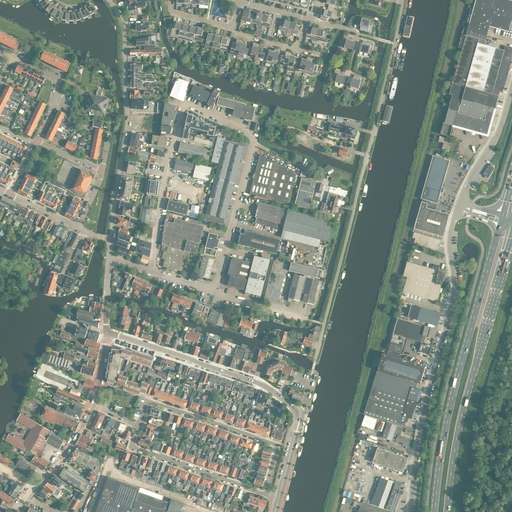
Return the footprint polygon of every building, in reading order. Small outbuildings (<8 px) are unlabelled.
[(329,4),(328,7),(334,9),(335,6),(336,0),(324,0),(323,3),(329,4)] [(475,0),(468,28),(467,30),(486,36),(489,26),(509,32),(511,19),(511,1),(508,0),(475,0)] [(48,13),(55,5),(54,5),(54,6),(52,4),(52,3),(51,1),(43,8),(46,11),(46,10),(49,12),(48,13)] [(150,1),(138,4),(127,7),(127,9),(128,14),(132,13),(133,15),(138,14),(137,8),(146,6),(151,5),(150,1)] [(87,5),(85,7),(90,15),(94,13),(94,12),(94,13),(93,12),(95,10),(96,10),(90,4),(89,4),(87,6),(87,5)] [(54,17),(59,8),(58,9),(56,8),(56,7),(55,5),(48,13),(52,16),(52,15),(55,16),(54,17)] [(82,8),(80,9),(84,19),(88,17),(87,16),(90,15),(85,7),(84,7),(85,8),(83,9),(82,8)] [(334,9),(328,7),(327,10),(322,9),(321,18),(327,20),(327,17),(331,18),(333,12),(334,9)] [(61,20),(64,10),(64,11),(61,10),(61,9),(59,8),(54,17),(59,19),(59,18),(61,19),(61,20)] [(77,10),(75,10),(76,21),(81,20),(80,19),(83,18),(83,19),(84,19),(80,9),(80,10),(77,11),(77,10)] [(245,21),(251,23),(253,15),(249,14),(250,11),(244,10),(240,24),(242,25),(243,25),(245,21)] [(257,29),(259,29),(263,15),(257,13),(256,16),(253,15),(251,23),(256,24),(257,29)] [(263,15),(259,29),(261,30),(264,26),(270,28),(272,20),(268,19),(269,16),(263,15)] [(403,36),(410,38),(414,18),(407,17),(403,36)] [(360,26),(364,27),(363,30),(370,32),(372,26),(369,26),(370,20),(362,18),(360,26)] [(285,36),(287,37),(291,22),(285,20),(284,23),(280,22),(278,30),(284,31),(284,36),(285,36)] [(143,24),(136,24),(136,30),(141,30),(141,31),(146,31),(151,31),(150,28),(149,28),(149,25),(153,25),(153,21),(143,21),(143,24)] [(170,36),(178,38),(181,24),(179,23),(179,22),(174,21),(170,36)] [(291,22),(287,37),(289,37),(292,34),(297,35),(299,27),(296,26),(296,23),(291,22)] [(178,38),(185,40),(189,26),(188,26),(186,25),(186,24),(181,23),(181,24),(178,38)] [(192,42),(193,39),(196,28),(193,27),(193,26),(189,25),(188,26),(189,26),(185,40),(192,42)] [(196,28),(193,39),(201,41),(201,42),(202,42),(203,36),(202,36),(203,30),(199,29),(199,27),(196,27),(196,28)] [(312,43),(314,44),(318,29),(312,27),(311,30),(308,29),(306,37),(311,39),(312,43)] [(467,30),(468,28),(463,27),(457,47),(461,48),(452,83),(465,87),(496,95),(497,91),(501,92),(511,53),(511,47),(504,45),(503,50),(484,45),(486,36),(467,30)] [(318,29),(314,44),(316,44),(319,41),(327,43),(328,40),(325,39),(327,34),(323,33),(324,30),(318,29)] [(0,41),(16,50),(20,42),(0,31),(0,41)] [(212,47),(215,36),(216,36),(216,35),(211,33),(211,35),(208,34),(205,45),(212,47)] [(219,49),(223,38),(223,37),(220,36),(220,37),(218,37),(219,35),(216,35),(216,36),(215,36),(212,47),(213,47),(219,49)] [(155,41),(152,40),(152,36),(136,38),(137,45),(136,45),(142,45),(144,45),(144,49),(155,48),(155,41)] [(341,46),(344,47),(344,48),(352,50),(354,42),(351,41),(351,38),(344,36),(341,46)] [(225,38),(223,38),(219,49),(220,49),(227,51),(230,39),(226,37),(225,38)] [(230,53),(238,56),(242,41),(237,39),(236,43),(233,42),(230,53)] [(244,54),(247,55),(249,47),(248,49),(245,48),(247,44),(242,43),(242,41),(238,56),(240,56),(243,57),(243,56),(244,54)] [(359,52),(367,54),(368,53),(370,54),(373,43),(366,41),(365,45),(361,44),(359,52)] [(254,60),(258,45),(253,44),(252,48),(249,47),(247,55),(248,53),(250,54),(250,56),(253,57),(255,58),(254,60)] [(260,59),(263,59),(265,53),(262,52),(263,48),(258,47),(258,45),(254,60),(256,60),(259,61),(260,60),(260,59)] [(399,47),(394,72),(398,73),(402,74),(408,49),(399,47)] [(269,64),(271,64),(275,49),(274,49),(274,51),(269,50),(268,54),(265,53),(263,59),(266,60),(266,62),(266,63),(269,64)] [(277,61),(280,62),(282,55),(279,55),(280,51),(275,49),(271,64),(271,62),(273,63),(273,62),(276,63),(277,63),(277,61)] [(41,59),(67,72),(71,64),(45,51),(41,59)] [(282,55),(280,62),(283,62),(283,64),(283,65),(286,66),(287,66),(288,66),(291,54),(286,52),(285,56),(282,55)] [(286,70),(294,72),(295,68),(296,68),(298,62),(295,61),(296,57),(291,56),(291,54),(288,66),(287,66),(286,70)] [(302,72),(303,73),(307,58),(307,60),(302,59),(301,63),(298,62),(296,68),(299,69),(298,71),(299,71),(298,71),(302,72)] [(307,58),(303,73),(305,73),(308,74),(310,74),(312,75),(312,74),(313,71),(316,72),(318,66),(314,65),(315,64),(311,63),(312,59),(307,58)] [(15,71),(20,74),(24,68),(18,65),(15,71)] [(83,68),(76,66),(74,73),(81,75),(83,68)] [(20,74),(26,77),(29,71),(24,68),(20,74)] [(332,81),(335,82),(335,83),(335,82),(343,84),(343,85),(345,76),(341,75),(342,72),(335,70),(332,81)] [(26,77),(32,79),(35,73),(29,71),(26,77)] [(32,79),(37,82),(40,76),(35,73),(32,79)] [(40,76),(37,82),(42,85),(45,79),(40,76)] [(350,87),(350,86),(358,88),(358,89),(358,88),(361,89),(364,78),(357,76),(356,79),(352,78),(350,87)] [(388,97),(393,98),(398,77),(394,76),(388,97)] [(176,82),(175,83),(182,86),(188,88),(190,84),(186,82),(186,81),(187,80),(186,79),(182,77),(182,79),(181,80),(177,78),(176,81),(176,82)] [(175,83),(170,96),(177,99),(182,86),(177,84),(175,83)] [(465,87),(452,83),(449,94),(452,95),(444,123),(443,123),(440,134),(449,137),(452,126),(487,135),(498,96),(496,95),(465,87)] [(189,95),(205,103),(212,90),(200,84),(198,87),(194,85),(189,95)] [(7,85),(5,90),(16,95),(17,94),(12,91),(13,89),(7,85)] [(182,86),(177,99),(183,101),(188,88),(182,86)] [(130,98),(138,99),(139,94),(138,94),(139,91),(132,90),(132,92),(131,92),(130,98)] [(207,104),(213,107),(216,99),(219,93),(213,91),(207,104)] [(85,111),(105,115),(109,98),(100,96),(101,92),(97,92),(97,95),(89,93),(85,111)] [(2,95),(0,99),(11,104),(12,103),(8,100),(9,98),(2,95)] [(234,109),(232,115),(252,120),(255,108),(245,106),(246,104),(219,97),(217,105),(234,109)] [(149,101),(132,99),(131,109),(143,110),(144,106),(149,106),(149,101)] [(161,125),(172,125),(179,107),(165,103),(161,125)] [(0,110),(7,113),(9,115),(10,115),(11,113),(3,109),(4,107),(0,104),(0,110)] [(35,111),(42,114),(43,112),(43,111),(44,110),(44,109),(36,105),(35,105),(33,104),(32,106),(35,107),(37,108),(35,111)] [(388,123),(392,108),(386,106),(382,122),(388,123)] [(132,112),(132,119),(154,121),(155,113),(132,112)] [(32,117),(31,120),(37,123),(40,118),(28,113),(28,115),(32,117)] [(184,127),(182,138),(188,140),(191,129),(191,128),(208,133),(207,135),(213,136),(216,127),(215,127),(214,126),(213,126),(210,124),(209,124),(208,124),(208,123),(199,119),(198,118),(198,119),(197,118),(193,116),(188,113),(187,116),(186,119),(185,123),(186,123),(185,127),(184,127)] [(56,115),(54,120),(65,125),(66,123),(62,121),(63,118),(56,115)] [(28,126),(26,129),(33,132),(35,127),(24,122),(23,124),(28,126)] [(132,123),(131,131),(139,131),(139,133),(150,133),(150,132),(150,124),(140,124),(132,123)] [(330,123),(328,129),(338,132),(339,128),(343,129),(342,133),(346,134),(345,138),(351,139),(352,135),(353,135),(353,134),(354,134),(354,132),(354,129),(347,127),(344,126),(344,127),(340,126),(330,123)] [(52,124),(50,129),(65,136),(66,134),(57,130),(58,127),(52,124)] [(172,126),(161,126),(161,134),(170,135),(172,126)] [(50,129),(47,133),(54,136),(55,134),(60,136),(64,138),(65,136),(50,129)] [(54,136),(47,133),(45,138),(56,143),(57,141),(53,139),(54,136)] [(153,135),(151,145),(166,147),(166,146),(167,142),(167,137),(165,137),(166,136),(167,136),(165,136),(160,135),(160,136),(153,135)] [(4,136),(0,143),(0,144),(4,147),(9,138),(4,136)] [(450,146),(448,146),(448,144),(449,145),(451,139),(439,136),(438,142),(442,143),(442,142),(444,142),(442,149),(448,151),(448,152),(450,146)] [(204,219),(224,224),(243,147),(224,142),(225,139),(218,137),(211,162),(218,164),(204,219)] [(9,138),(4,147),(9,149),(13,140),(9,138)] [(65,147),(70,150),(75,139),(73,138),(71,142),(68,141),(65,147)] [(13,140),(9,149),(14,151),(18,142),(13,140)] [(131,140),(130,147),(141,148),(141,145),(143,145),(144,142),(142,142),(131,140)] [(18,142),(14,151),(18,153),(22,144),(18,142)] [(178,152),(203,159),(206,149),(181,142),(178,152)] [(22,144),(18,153),(23,156),(27,147),(22,144)] [(137,157),(149,160),(155,162),(154,163),(159,165),(162,157),(157,156),(151,154),(141,151),(141,150),(137,149),(129,147),(128,153),(137,156),(137,157)] [(335,153),(338,154),(340,155),(339,157),(343,158),(343,156),(345,156),(345,155),(346,154),(346,153),(347,150),(337,147),(335,153)] [(249,194),(288,204),(296,173),(259,155),(249,194)] [(421,202),(414,228),(443,237),(449,214),(434,210),(436,203),(437,203),(449,160),(433,156),(420,199),(422,199),(421,202)] [(174,169),(193,174),(196,164),(176,159),(174,169)] [(13,160),(10,166),(17,169),(20,163),(13,160)] [(213,169),(211,168),(196,164),(193,177),(208,181),(208,179),(210,180),(213,169)] [(489,165),(484,173),(483,175),(485,176),(484,177),(486,179),(487,177),(488,178),(494,168),(489,165)] [(70,189),(85,196),(86,195),(86,196),(86,195),(85,195),(86,193),(87,193),(87,192),(86,192),(92,179),(93,179),(94,179),(93,178),(94,176),(94,177),(94,176),(79,169),(77,172),(79,173),(73,186),(71,185),(70,189)] [(26,177),(25,179),(33,183),(36,179),(27,174),(26,177)] [(8,175),(4,183),(4,184),(8,186),(13,177),(8,175)] [(122,176),(117,199),(129,202),(134,179),(122,176)] [(294,206),(309,209),(316,182),(301,178),(294,206)] [(23,182),(22,184),(31,188),(33,183),(25,179),(23,182)] [(52,183),(62,188),(64,185),(54,180),(52,183)] [(155,181),(149,180),(147,194),(153,195),(156,196),(156,191),(157,191),(157,189),(156,189),(157,187),(157,186),(158,181),(156,181),(155,181)] [(20,188),(29,193),(31,188),(22,184),(20,188)] [(20,188),(18,193),(24,196),(26,197),(29,193),(20,188)] [(42,191),(37,200),(42,202),(46,193),(42,191)] [(339,195),(328,192),(325,203),(322,202),(320,211),(331,214),(332,210),(335,211),(339,195)] [(46,193),(42,202),(47,204),(50,198),(51,196),(46,193)] [(50,198),(47,204),(51,207),(56,198),(51,196),(50,198)] [(74,196),(72,201),(81,206),(81,204),(83,201),(74,196)] [(56,198),(51,207),(52,207),(56,209),(60,200),(56,198)] [(5,207),(8,209),(12,201),(7,199),(3,208),(4,209),(5,207)] [(166,210),(186,215),(189,205),(181,203),(182,202),(177,200),(177,202),(169,200),(166,210)] [(11,212),(12,213),(17,204),(12,201),(8,209),(7,211),(11,213),(11,212)] [(72,201),(70,206),(79,210),(81,206),(72,201)] [(119,215),(125,216),(127,210),(132,211),(134,204),(121,201),(119,208),(120,209),(119,215)] [(288,210),(259,203),(255,217),(257,217),(255,223),(256,222),(278,228),(278,229),(279,229),(280,223),(284,224),(288,210)] [(17,204),(12,213),(14,213),(15,211),(18,213),(22,206),(17,204)] [(70,206),(67,210),(76,215),(79,210),(70,206)] [(18,216),(21,217),(26,220),(31,211),(27,208),(26,209),(22,207),(18,216)] [(149,207),(147,207),(144,207),(143,207),(141,224),(149,225),(151,210),(149,210),(149,207)] [(67,210),(65,215),(74,220),(76,215),(67,210)] [(333,222),(288,210),(284,224),(283,230),(328,242),(333,222)] [(28,225),(30,226),(37,213),(32,211),(29,219),(30,220),(28,225)] [(34,222),(36,223),(34,227),(36,228),(38,224),(42,216),(38,214),(34,222)] [(39,227),(44,229),(48,219),(43,217),(39,227)] [(135,224),(118,218),(117,223),(117,224),(128,228),(129,225),(134,227),(135,224)] [(177,270),(182,272),(187,254),(184,253),(185,251),(197,254),(204,226),(175,218),(174,223),(165,221),(161,245),(162,245),(161,250),(163,251),(161,260),(164,261),(162,267),(172,269),(172,266),(175,267),(174,270),(177,271),(177,270)] [(42,233),(44,234),(47,229),(49,231),(54,222),(49,219),(44,228),(42,233)] [(53,234),(59,237),(63,228),(57,225),(53,234)] [(61,241),(66,243),(66,242),(69,235),(67,234),(68,231),(63,228),(59,237),(62,238),(61,241)] [(121,228),(119,232),(139,239),(140,236),(135,234),(135,233),(131,232),(129,232),(127,230),(121,228)] [(69,235),(66,242),(67,243),(67,244),(69,245),(68,246),(74,249),(81,236),(74,232),(71,231),(69,235)] [(238,244),(276,254),(280,239),(249,231),(248,235),(240,233),(238,244)] [(118,240),(116,245),(127,249),(131,236),(118,232),(117,239),(118,240)] [(414,243),(438,250),(441,240),(414,232),(412,238),(415,239),(414,243)] [(146,235),(141,233),(140,236),(139,239),(151,243),(151,239),(146,238),(146,235)] [(208,236),(206,236),(205,241),(207,241),(204,254),(215,257),(217,250),(216,249),(216,247),(217,248),(220,236),(209,233),(208,236)] [(142,240),(138,252),(150,257),(152,243),(142,240)] [(59,256),(55,264),(63,268),(70,254),(66,252),(68,246),(69,245),(67,244),(67,243),(66,242),(66,243),(62,251),(59,256)] [(82,250),(90,253),(93,244),(93,243),(92,242),(91,242),(90,242),(89,242),(89,243),(85,242),(82,250)] [(118,247),(117,249),(118,249),(117,252),(127,257),(126,258),(130,260),(131,256),(128,255),(130,250),(119,246),(119,247),(118,247)] [(73,260),(78,262),(83,251),(78,249),(73,260)] [(291,260),(292,254),(281,251),(279,257),(291,260)] [(143,255),(141,261),(141,262),(147,264),(149,257),(143,255)] [(244,294),(249,295),(260,298),(270,260),(254,256),(252,263),(248,280),(244,294)] [(197,276),(209,279),(214,259),(202,257),(197,276)] [(232,257),(228,275),(230,276),(228,286),(244,290),(246,280),(248,280),(252,263),(232,257)] [(264,299),(278,303),(287,264),(274,260),(264,299)] [(291,262),(288,271),(295,273),(294,274),(318,280),(321,270),(291,262)] [(430,300),(437,302),(441,288),(440,288),(441,285),(442,285),(443,281),(446,282),(447,279),(444,278),(445,273),(407,262),(403,276),(407,277),(403,292),(430,299),(430,300)] [(82,269),(84,270),(86,268),(83,266),(76,263),(72,272),(78,276),(82,269)] [(26,274),(25,277),(24,279),(31,281),(33,275),(27,273),(26,274)] [(44,293),(52,295),(54,287),(55,284),(58,276),(50,273),(44,293)] [(300,301),(301,301),(305,285),(307,277),(294,274),(288,298),(300,301)] [(65,289),(65,290),(71,278),(66,276),(61,286),(63,287),(62,288),(65,289)] [(318,280),(307,277),(305,285),(316,288),(318,280)] [(71,278),(65,290),(66,290),(68,291),(69,290),(70,291),(75,280),(71,278)] [(131,286),(136,288),(140,280),(135,278),(131,286)] [(136,288),(140,290),(144,282),(140,280),(136,288)] [(140,290),(144,292),(148,284),(144,282),(140,290)] [(312,304),(316,288),(305,285),(301,301),(301,302),(312,304)] [(151,293),(148,302),(151,303),(154,297),(159,299),(160,297),(163,290),(158,288),(153,286),(150,292),(151,293)] [(178,304),(180,305),(183,298),(178,296),(174,308),(176,309),(178,304)] [(188,300),(183,312),(185,312),(187,307),(190,308),(192,301),(188,300)] [(92,306),(91,306),(89,311),(100,313),(102,308),(99,307),(100,303),(93,302),(92,306)] [(190,316),(204,321),(208,311),(203,309),(205,306),(195,303),(190,316)] [(118,314),(121,315),(118,323),(121,324),(120,328),(128,330),(131,320),(128,319),(129,317),(127,316),(129,307),(121,305),(118,314)] [(408,317),(437,326),(440,314),(411,305),(408,317)] [(209,308),(208,311),(204,321),(211,324),(216,311),(209,308)] [(222,326),(223,321),(227,311),(217,308),(212,323),(221,327),(222,326)] [(77,316),(92,320),(93,313),(94,313),(79,309),(77,316)] [(146,313),(143,320),(150,322),(152,316),(146,313)] [(89,325),(98,328),(99,323),(77,317),(76,322),(89,325)] [(389,350),(387,354),(399,358),(401,353),(403,354),(407,338),(420,342),(418,352),(426,355),(428,355),(433,339),(436,329),(397,318),(388,350),(389,350)] [(247,321),(243,334),(246,335),(247,329),(250,330),(253,323),(247,321)] [(101,333),(78,325),(75,335),(85,338),(85,337),(88,338),(87,339),(97,343),(101,333)] [(132,335),(138,336),(141,326),(135,325),(132,335)] [(159,344),(160,344),(163,335),(163,334),(164,332),(160,331),(157,330),(157,331),(156,333),(153,342),(159,344)] [(173,331),(171,330),(169,336),(165,335),(163,342),(169,344),(171,337),(173,331)] [(277,335),(281,336),(278,343),(283,344),(285,338),(287,333),(282,331),(279,330),(277,335)] [(141,338),(146,340),(151,341),(153,335),(149,334),(149,332),(146,331),(146,332),(143,331),(141,338)] [(187,331),(184,339),(194,342),(192,345),(196,346),(196,347),(197,343),(198,342),(201,343),(202,340),(199,339),(199,338),(200,335),(187,331)] [(206,336),(204,342),(206,343),(216,346),(218,340),(208,337),(206,336)] [(49,344),(56,346),(58,339),(52,337),(49,344)] [(171,348),(177,350),(180,338),(177,337),(176,341),(173,340),(171,348)] [(88,348),(99,352),(101,344),(86,339),(84,345),(89,347),(88,348)] [(218,342),(214,351),(211,361),(215,362),(219,353),(221,348),(221,346),(222,344),(218,342)] [(192,345),(189,354),(197,357),(200,348),(196,347),(196,346),(192,345)] [(74,348),(75,349),(76,349),(78,349),(77,352),(80,353),(80,355),(97,360),(98,353),(97,353),(74,346),(74,348)] [(227,366),(233,368),(235,363),(239,364),(244,351),(245,348),(238,346),(237,348),(233,358),(230,357),(227,366)] [(128,359),(130,360),(150,366),(153,358),(142,354),(132,351),(131,352),(123,349),(122,351),(113,350),(112,354),(110,354),(110,358),(109,361),(108,366),(110,366),(109,369),(108,369),(107,373),(109,373),(108,377),(107,376),(107,377),(109,377),(109,381),(109,382),(110,382),(114,384),(116,385),(120,387),(123,388),(123,389),(139,394),(140,391),(145,393),(148,385),(142,383),(141,386),(126,381),(127,378),(125,378),(119,376),(119,377),(117,377),(120,356),(121,356),(121,357),(128,359)] [(199,357),(207,360),(209,353),(207,352),(206,353),(203,352),(204,350),(202,349),(201,353),(199,357)] [(256,354),(257,355),(256,357),(258,358),(257,363),(261,364),(264,357),(266,358),(266,356),(267,355),(268,354),(267,353),(267,352),(264,351),(260,350),(260,351),(257,350),(256,354)] [(44,353),(42,360),(54,363),(55,361),(56,362),(57,362),(55,366),(68,370),(70,364),(60,361),(61,359),(56,357),(44,353)] [(63,358),(73,362),(75,357),(64,353),(63,358)] [(382,353),(377,370),(417,382),(420,383),(425,366),(417,364),(414,363),(401,359),(399,358),(387,354),(384,353),(382,353)] [(221,365),(221,364),(224,365),(227,357),(219,355),(216,363),(221,365)] [(162,366),(165,367),(167,359),(162,358),(161,363),(158,363),(157,366),(161,367),(162,366)] [(83,365),(95,368),(95,369),(96,363),(95,363),(85,359),(83,365)] [(239,370),(248,373),(250,368),(246,366),(248,362),(242,360),(239,370)] [(267,366),(265,368),(264,374),(266,374),(265,379),(273,381),(274,377),(272,376),(273,373),(279,370),(282,371),(281,373),(290,376),(290,375),(293,376),(296,369),(293,368),(284,365),(285,363),(279,361),(277,361),(267,366)] [(40,365),(36,376),(51,382),(55,371),(40,365)] [(182,375),(182,376),(183,376),(184,377),(185,379),(186,379),(187,377),(188,376),(188,373),(190,367),(186,365),(182,375)] [(87,374),(89,368),(82,366),(80,372),(87,374)] [(157,375),(161,377),(163,372),(159,370),(158,373),(156,372),(156,371),(152,370),(152,368),(149,367),(147,372),(157,375)] [(95,369),(89,368),(87,374),(93,376),(95,369)] [(377,370),(372,388),(408,399),(416,401),(420,390),(418,389),(419,388),(415,387),(417,382),(377,370)] [(217,376),(214,383),(220,385),(222,378),(217,376)] [(79,386),(78,389),(82,391),(89,393),(90,388),(91,389),(93,388),(95,382),(82,378),(81,379),(80,383),(79,384),(79,386)] [(222,386),(226,387),(228,380),(228,379),(223,378),(221,385),(220,388),(222,388),(222,386)] [(196,389),(203,392),(204,389),(199,387),(200,383),(198,382),(196,389)] [(232,391),(239,393),(242,384),(235,382),(232,391)] [(239,393),(245,395),(248,386),(242,384),(239,393)] [(248,386),(245,395),(252,397),(255,388),(248,386)] [(288,394),(292,395),(291,399),(300,402),(301,398),(303,393),(290,388),(288,394)] [(364,411),(364,413),(405,426),(406,423),(406,421),(405,421),(407,417),(402,416),(408,399),(372,388),(364,411)] [(61,396),(63,397),(68,399),(68,398),(72,399),(72,400),(78,403),(80,398),(70,394),(68,393),(66,392),(64,391),(61,390),(58,389),(56,394),(60,396),(61,396)] [(152,396),(158,398),(160,391),(154,389),(152,396)] [(187,408),(193,410),(195,403),(192,402),(194,393),(195,390),(193,390),(192,392),(190,398),(189,401),(190,401),(187,408)] [(268,398),(258,394),(257,397),(254,396),(251,405),(258,407),(259,403),(266,405),(268,398)] [(200,404),(201,404),(203,396),(201,396),(198,404),(195,403),(193,410),(198,412),(200,404)] [(182,399),(180,405),(185,407),(188,401),(182,399)] [(212,408),(213,408),(214,404),(215,400),(213,399),(210,408),(207,406),(204,414),(209,415),(212,408)] [(408,399),(402,416),(407,417),(411,419),(415,407),(416,404),(416,401),(408,399)] [(46,405),(55,409),(57,405),(48,400),(46,405)] [(278,403),(277,406),(285,412),(287,410),(278,403)] [(75,405),(73,409),(74,409),(73,411),(76,412),(76,414),(79,415),(82,409),(75,405)] [(74,409),(73,409),(67,406),(64,412),(74,417),(76,414),(76,412),(73,411),(74,409)] [(72,428),(71,430),(74,431),(75,432),(80,423),(45,407),(41,416),(63,426),(64,425),(72,428)] [(149,415),(157,418),(160,410),(152,407),(150,408),(150,410),(150,411),(150,412),(149,415)] [(223,412),(224,412),(224,410),(225,408),(224,407),(223,407),(222,412),(218,410),(216,417),(219,419),(220,419),(221,419),(223,412)] [(230,414),(227,421),(232,423),(235,416),(236,412),(234,411),(233,416),(230,414)] [(165,412),(164,417),(163,417),(160,416),(159,419),(162,420),(165,421),(166,418),(168,413),(165,412)] [(14,436),(14,437),(12,436),(9,434),(8,436),(7,435),(6,435),(5,434),(2,439),(3,439),(4,440),(6,441),(8,442),(14,445),(15,446),(25,451),(26,449),(26,448),(34,453),(36,454),(37,453),(42,456),(45,451),(42,449),(46,441),(59,449),(63,442),(60,440),(61,437),(36,423),(36,422),(29,418),(28,418),(25,416),(21,413),(16,421),(20,423),(31,429),(26,437),(24,440),(17,436),(16,436),(15,436),(14,436)] [(166,422),(172,424),(174,416),(172,415),(172,414),(170,413),(169,414),(166,422)] [(179,425),(179,424),(182,417),(178,416),(176,415),(175,417),(173,422),(176,423),(176,425),(175,427),(176,427),(178,428),(179,425)] [(361,425),(373,429),(377,419),(365,415),(361,425)] [(239,425),(239,426),(242,427),(244,427),(246,421),(246,420),(246,421),(247,420),(247,418),(248,416),(246,416),(245,418),(244,420),(241,419),(239,425)] [(111,427),(113,428),(116,420),(114,419),(110,417),(105,429),(109,430),(111,427)] [(160,419),(157,418),(157,419),(151,417),(151,418),(151,419),(150,419),(149,420),(148,422),(149,422),(149,423),(149,424),(157,426),(159,421),(160,420),(162,421),(162,420),(160,419)] [(187,427),(189,420),(184,418),(181,425),(178,432),(180,433),(182,429),(183,426),(187,427)] [(113,428),(118,430),(121,422),(116,420),(113,428)] [(386,423),(379,420),(376,430),(383,432),(386,423)] [(121,422),(118,430),(117,432),(123,435),(125,430),(127,425),(124,423),(121,422)] [(195,429),(198,430),(201,423),(196,422),(193,429),(192,433),(194,434),(195,429)] [(403,428),(397,426),(387,422),(381,437),(392,441),(395,442),(401,444),(403,444),(402,445),(403,445),(408,446),(409,442),(408,441),(409,439),(410,439),(400,436),(403,428)] [(251,430),(257,432),(259,426),(253,424),(251,430)] [(147,429),(146,431),(153,434),(158,435),(159,432),(154,431),(156,428),(148,425),(146,429),(147,429)] [(207,433),(210,434),(212,427),(207,425),(205,432),(203,437),(205,437),(207,433)] [(257,432),(263,434),(265,428),(259,426),(257,432)] [(276,428),(275,430),(273,438),(281,440),(283,432),(283,431),(285,432),(286,428),(282,427),(281,432),(282,430),(276,428)] [(218,437),(221,438),(224,431),(219,429),(216,437),(216,436),(214,441),(217,441),(218,437)] [(79,439),(86,443),(87,443),(90,444),(94,437),(91,435),(92,432),(88,430),(85,436),(82,434),(79,439)] [(123,435),(122,438),(129,441),(131,433),(125,430),(123,435)] [(153,434),(146,431),(145,433),(144,432),(143,436),(146,438),(145,440),(151,442),(151,439),(153,434)] [(94,437),(101,440),(100,442),(110,446),(112,442),(102,437),(96,434),(94,437)] [(233,443),(235,436),(230,434),(227,441),(227,442),(226,444),(223,453),(225,454),(226,451),(229,442),(233,443)] [(138,443),(138,444),(146,447),(148,441),(140,438),(140,440),(139,441),(138,443)] [(239,445),(245,447),(247,440),(244,439),(243,439),(241,438),(239,445)] [(155,450),(163,452),(166,444),(151,439),(151,442),(154,443),(157,444),(155,450)] [(75,445),(82,448),(82,450),(86,451),(87,449),(92,452),(94,448),(78,440),(75,445)] [(169,444),(169,445),(168,446),(166,445),(163,452),(169,454),(171,447),(173,443),(170,442),(169,444)] [(254,442),(251,450),(249,455),(252,456),(253,452),(253,451),(257,452),(259,444),(254,442)] [(115,448),(123,451),(125,446),(117,443),(115,448)] [(259,450),(263,451),(261,458),(269,460),(270,457),(271,453),(270,452),(270,450),(271,449),(260,446),(259,450)] [(86,478),(87,478),(90,479),(95,481),(101,462),(99,461),(100,459),(78,449),(75,447),(70,455),(71,455),(69,458),(74,462),(75,461),(77,462),(80,465),(81,463),(83,465),(87,467),(87,466),(89,467),(89,468),(93,470),(94,470),(92,473),(90,471),(86,478)] [(179,450),(176,457),(181,459),(184,452),(185,447),(183,447),(182,451),(179,450)] [(374,457),(372,462),(388,467),(403,472),(405,466),(407,458),(377,448),(375,454),(374,457)] [(24,456),(32,461),(31,462),(44,470),(48,463),(27,450),(24,456)] [(190,454),(188,461),(193,463),(195,456),(197,452),(195,451),(193,455),(190,454)] [(125,452),(122,459),(121,462),(127,464),(130,454),(128,453),(126,452),(125,452)] [(0,460),(8,465),(9,462),(10,463),(12,461),(0,453),(0,460)] [(133,455),(132,455),(129,464),(135,466),(138,457),(136,456),(135,455),(134,454),(133,455)] [(134,470),(136,471),(138,465),(137,465),(137,464),(140,465),(143,456),(139,455),(138,457),(135,466),(134,470)] [(201,459),(199,466),(204,467),(206,460),(207,460),(208,456),(206,455),(205,460),(201,459)] [(140,465),(145,467),(148,458),(143,456),(140,465)] [(149,458),(146,467),(146,468),(149,469),(148,471),(151,472),(155,460),(149,458)] [(16,465),(25,471),(28,464),(19,459),(16,465)] [(213,462),(211,469),(216,471),(218,464),(220,460),(218,459),(216,463),(213,462)] [(158,470),(156,477),(158,478),(160,471),(163,472),(166,464),(161,462),(158,470)] [(225,466),(222,473),(227,475),(230,467),(230,468),(231,463),(229,463),(228,467),(225,466)] [(167,473),(170,474),(173,467),(168,465),(165,472),(163,476),(165,477),(167,473)] [(233,465),(232,467),(229,475),(232,476),(235,477),(238,469),(238,467),(235,466),(234,466),(233,465)] [(59,476),(61,477),(61,478),(65,480),(66,479),(67,481),(71,484),(72,483),(74,484),(73,485),(77,488),(78,487),(80,488),(79,489),(83,492),(88,484),(92,486),(95,481),(90,479),(89,482),(89,483),(88,483),(86,482),(86,481),(82,479),(82,480),(80,478),(76,475),(76,476),(73,475),(74,474),(70,471),(69,472),(67,471),(68,470),(64,468),(63,469),(60,473),(60,474),(59,476)] [(178,477),(182,478),(184,471),(179,469),(176,477),(176,476),(175,481),(177,481),(178,477)] [(247,471),(245,471),(239,469),(236,477),(242,479),(243,474),(245,475),(247,471)] [(254,477),(256,478),(264,481),(266,475),(256,472),(254,477)] [(190,481),(193,482),(196,475),(190,473),(188,481),(188,480),(186,485),(188,485),(190,481)] [(51,479),(50,480),(53,482),(52,483),(56,486),(56,485),(59,487),(63,482),(58,478),(56,476),(54,475),(53,474),(52,476),(51,477),(52,478),(51,479)] [(95,511),(180,511),(183,503),(172,500),(172,499),(169,507),(164,506),(163,502),(160,504),(159,501),(155,502),(154,499),(151,501),(149,498),(146,499),(145,496),(142,497),(139,492),(139,491),(140,488),(108,477),(95,511)] [(201,485),(205,486),(207,479),(202,477),(199,485),(199,484),(198,489),(200,489),(201,485)] [(250,479),(255,481),(254,484),(262,486),(264,481),(251,477),(250,479)] [(401,485),(381,478),(371,504),(393,511),(395,511),(401,495),(402,495),(403,494),(404,493),(403,492),(404,491),(399,489),(401,485)] [(213,489),(216,490),(219,483),(214,481),(211,488),(209,492),(212,493),(213,489)] [(14,482),(11,488),(18,492),(21,487),(14,482)] [(48,483),(44,488),(52,494),(53,493),(57,495),(61,490),(59,489),(57,488),(48,483)] [(219,483),(216,490),(215,493),(218,494),(217,495),(218,495),(220,496),(222,492),(221,492),(224,485),(221,484),(219,483)] [(220,499),(222,500),(225,493),(227,494),(230,486),(225,484),(220,499)] [(18,492),(11,488),(7,485),(4,490),(8,493),(15,498),(18,492)] [(232,487),(229,494),(228,494),(227,497),(230,498),(231,495),(234,496),(237,488),(232,487)] [(38,493),(44,498),(46,495),(48,497),(50,495),(48,493),(43,488),(38,493)] [(235,497),(241,499),(240,500),(243,501),(245,496),(242,495),(243,491),(242,490),(238,489),(235,497)] [(0,492),(0,497),(3,500),(4,499),(5,500),(11,504),(15,500),(1,491),(0,492)] [(78,491),(75,497),(80,500),(84,494),(78,491)] [(345,496),(347,496),(346,501),(351,503),(352,499),(360,501),(362,495),(347,491),(345,496)] [(248,503),(253,505),(256,498),(253,497),(253,496),(251,496),(250,496),(246,495),(243,503),(247,504),(248,503)] [(68,505),(75,509),(79,503),(72,498),(68,505)] [(261,499),(259,507),(264,509),(267,501),(266,501),(266,500),(264,500),(263,500),(261,499)] [(0,506),(6,510),(7,509),(9,510),(12,506),(11,505),(4,501),(2,504),(0,502),(0,506)]
